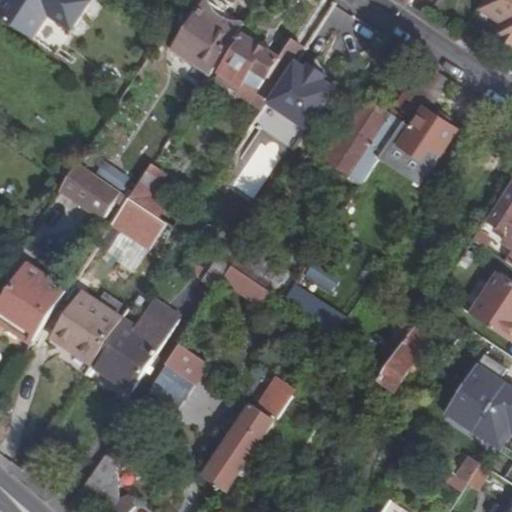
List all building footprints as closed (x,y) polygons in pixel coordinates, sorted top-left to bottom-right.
[(92,0),(91,0),(5,0),(0,8),(0,17),(56,54),(92,0)] [(495,19),(507,0),(485,0),(479,8),(495,19)] [(511,0),(507,0),(495,19),(502,24),(494,36),(511,47),(511,0)] [(226,12),(209,1),(176,50),(212,75),(240,33),(220,20),(226,12)] [(245,25),(226,12),(220,20),(240,33),(245,25)] [(279,58),(246,36),(222,72),(244,87),(248,81),(255,86),(263,74),(267,77),(251,101),(264,110),(270,101),(296,61),(304,50),(291,41),(279,58)] [(296,61),(270,101),(311,128),(338,87),(325,79),(328,75),(311,64),(309,69),(296,61)] [(451,81),(438,72),(430,84),(405,122),(394,139),(425,160),(432,148),(442,155),(458,131),(427,110),(431,104),(434,106),(451,81)] [(430,84),(415,74),(389,112),(405,122),(430,84)] [(389,112),(368,99),(335,149),(363,167),(356,177),(365,182),(394,139),(405,122),(389,112)] [(363,167),(335,149),(329,159),(356,177),(363,167)] [(112,163),(107,159),(97,174),(102,178),(112,163)] [(97,174),(79,163),(65,184),(61,190),(105,220),(117,201),(125,206),(131,197),(118,189),(102,178),(97,174)] [(128,174),(112,163),(102,178),(118,189),(128,174)] [(511,182),(497,205),(500,207),(491,222),(508,233),(503,241),(511,247),(511,255),(508,262),(511,265),(511,182)] [(167,222),(131,197),(125,206),(114,223),(151,247),(167,222)] [(492,240),(480,231),(474,240),(486,248),(492,240)] [(135,242),(121,254),(134,268),(148,255),(135,242)] [(264,256),(247,245),(239,257),(256,268),(264,256)] [(288,272),(264,256),(256,268),(239,257),(233,266),(274,294),(288,272)] [(233,266),(219,257),(204,279),(218,289),(233,266)] [(208,270),(197,263),(191,271),(203,278),(208,270)] [(68,290),(29,265),(0,309),(0,318),(35,341),(68,290)] [(340,318),(352,282),(305,267),(293,303),(340,318)] [(511,340),(511,280),(501,273),(486,296),(479,291),(466,311),(511,341),(511,340)] [(99,302),(84,292),(56,334),(70,343),(67,347),(95,365),(124,319),(99,302)] [(131,309),(106,292),(99,302),(124,319),(131,309)] [(137,327),(124,319),(95,365),(134,392),(181,319),(154,301),(137,327)] [(428,310),(417,303),(388,345),(383,341),(371,359),(388,370),(423,317),(428,310)] [(388,370),(381,380),(398,391),(434,336),(426,331),(431,322),(423,317),(388,370)] [(70,343),(56,334),(54,338),(67,347),(70,343)] [(203,366),(178,349),(165,369),(190,386),(203,366)] [(511,386),(478,364),(443,417),(511,461),(511,386)] [(293,400),(283,393),(268,415),(254,406),(207,477),(230,493),(293,400)] [(118,461),(108,454),(79,499),(97,511),(133,511),(137,506),(131,494),(121,498),(118,461)] [(469,456),(456,475),(469,484),(482,465),(469,456)] [(465,490),(469,484),(456,475),(449,470),(445,477),(465,490)] [(497,484),(491,480),(480,496),(486,501),(497,484)] [(500,511),(511,495),(511,493),(497,484),(486,501),(480,496),(474,505),(472,503),(465,511),(500,511)]
